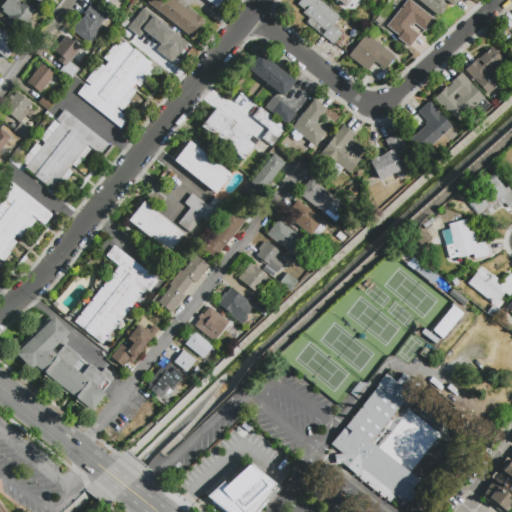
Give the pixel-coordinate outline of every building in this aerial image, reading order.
[(33,19),(28,25),(26,23),(22,28),(21,27),(16,32),(4,23),(8,19),(6,17),(8,15),(0,8),(0,6),(5,0),(17,0),(21,3),(22,2),(34,11),(30,17),(33,19)] [(205,21),(192,38),(179,27),(179,26),(159,10),(158,11),(148,3),(150,0),(174,0),(186,9),(188,7),(205,21)] [(222,0),(216,8),(205,0),(222,0)] [(341,32),(332,43),(305,22),(308,17),(302,12),(304,9),(296,4),(299,0),(319,0),(339,15),(331,25),(341,32)] [(333,0),(349,0),(343,8),(333,0)] [(418,34),(408,47),(397,37),(398,35),(386,25),(405,0),(409,0),(434,19),(424,31),(413,22),(412,25),(410,24),(408,26),(418,34)] [(458,0),(453,6),(446,0),(443,0),(442,1),(446,4),(445,6),(447,8),(441,16),(439,14),(437,16),(417,0),(458,0)] [(124,11),(118,18),(108,9),(114,3),(124,11)] [(92,41),(84,35),(82,38),(72,30),(84,14),(83,13),(90,4),(99,11),(100,9),(107,15),(106,16),(101,23),(102,24),(98,28),(101,30),(92,41)] [(188,43),(179,55),(178,54),(172,62),(156,49),(160,45),(143,31),(139,36),(127,27),(143,8),(188,43)] [(378,15),(383,19),(379,24),(374,21),(378,15)] [(5,58),(0,53),(0,29),(17,43),(5,58)] [(394,56),(384,68),(374,60),(366,70),(347,55),(365,33),(394,56)] [(66,35),(81,47),(70,61),(79,68),(70,80),(59,71),(64,65),(58,60),(61,56),(54,50),(66,35)] [(120,128),(77,94),(85,84),(88,87),(90,85),(85,80),(99,62),(105,66),(107,63),(102,58),(117,39),(122,44),(124,41),(152,63),(150,65),(155,69),(140,88),(135,84),(132,88),(136,91),(128,100),(130,101),(122,111),(117,107),(116,109),(128,118),(120,128)] [(465,68),(476,59),(481,65),(483,63),(478,58),(491,46),(511,68),(511,70),(487,93),(465,68)] [(294,81),(282,97),(247,69),(260,53),(294,81)] [(41,63),(59,78),(52,87),(48,83),(40,93),(26,82),(41,63)] [(450,82),(461,72),(490,104),(481,112),(475,106),(458,121),(445,106),(460,93),(450,82)] [(8,98),(11,95),(13,97),(17,92),(30,102),(23,112),(26,115),(21,121),(31,129),(24,139),(14,131),(20,123),(3,110),(10,100),(8,98)] [(39,103),(44,96),(52,102),(47,109),(39,103)] [(296,114),(287,125),(279,119),(278,120),(263,108),(273,96),(296,114)] [(313,97),(327,109),(316,122),(328,131),(315,147),(314,146),(311,149),(306,146),(309,142),(301,136),(296,142),(289,136),(294,129),(291,127),(303,112),(302,111),(313,97)] [(451,126),(420,154),(408,141),(427,123),(417,112),(418,111),(429,101),(451,126)] [(285,127),(271,146),(261,138),(268,130),(251,116),(259,106),(285,127)] [(241,161),(199,128),(216,107),(251,135),(250,137),(256,141),(241,161)] [(52,191),(23,168),(25,165),(21,162),(36,143),(40,147),(44,142),(39,138),(53,120),(59,124),(60,123),(56,120),(64,109),(109,144),(100,156),(91,149),(75,168),(72,165),(69,169),(72,172),(65,182),(62,179),(52,191)] [(343,125),(354,135),(348,143),(349,144),(352,140),(365,151),(360,157),(361,158),(348,174),(342,168),(337,175),(330,169),(329,171),(315,159),(343,125)] [(0,132),(1,131),(12,140),(0,155),(3,158),(0,161),(0,132)] [(378,180),(369,161),(372,160),(371,158),(377,155),(378,157),(384,154),(383,152),(387,150),(388,152),(390,151),(384,139),(398,132),(417,170),(383,187),(379,179),(378,180)] [(173,161),(188,141),(231,175),(216,195),(173,161)] [(262,192),(250,183),(274,154),(285,163),(271,181),(273,182),(270,185),(269,185),(262,192)] [(297,194),(310,177),(342,203),(337,210),(341,213),(334,221),(323,211),(321,214),(297,194)] [(511,190),(511,205),(509,208),(498,196),(495,199),(498,202),(491,208),(489,205),(479,214),(467,200),(493,177),(503,189),(507,185),(511,190)] [(10,252),(3,262),(0,260),(0,200),(5,193),(3,192),(11,182),(55,216),(46,227),(36,219),(21,238),(17,235),(13,239),(17,242),(9,252),(10,252)] [(347,190),(351,185),(359,191),(355,196),(347,190)] [(165,198),(157,207),(146,198),(153,188),(165,198)] [(213,197),(224,205),(209,224),(201,217),(189,232),(178,223),(189,208),(183,203),(191,193),(207,206),(213,197)] [(142,202),(142,201),(183,233),(168,253),(127,221),(142,202)] [(293,208),(298,201),(324,221),(321,224),(326,228),(317,240),(292,221),(299,212),(293,208)] [(200,248),(208,238),(211,241),(218,232),(214,229),(230,209),(244,221),(223,248),(214,259),(200,248)] [(277,219),(302,239),(291,254),(281,246),(266,234),(277,219)] [(432,225),(425,230),(421,224),(428,219),(432,225)] [(476,243),(488,240),(489,243),(492,255),(475,259),(473,253),(457,258),(454,244),(444,246),(440,231),(450,228),(448,224),(466,219),(469,232),(473,231),(476,243)] [(259,247),(263,241),(266,243),(267,242),(273,247),(280,252),(277,256),(279,257),(277,259),(283,264),(277,272),(256,256),(260,251),(257,249),(259,247)] [(114,245),(157,280),(149,290),(146,288),(102,344),(74,322),(118,266),(106,256),(114,245)] [(406,263),(399,257),(403,252),(410,258),(406,263)] [(195,255),(208,265),(195,282),(193,280),(182,293),(185,295),(171,312),(158,302),(171,285),(169,284),(181,269),(183,271),(195,255)] [(261,288),(257,293),(238,278),(250,262),(269,278),(264,284),(263,283),(260,287),(261,288)] [(509,273),(511,275),(511,289),(508,295),(505,292),(494,305),(467,284),(479,269),(489,277),(491,274),(498,279),(495,282),(499,285),(509,273)] [(290,293),(280,284),(288,275),(298,283),(290,293)] [(251,309),(244,318),(239,313),(235,318),(217,304),(222,298),(221,296),(223,293),(225,294),(230,288),(244,299),(242,302),(251,309)] [(274,307),(269,312),(266,310),(262,315),(252,307),(257,301),(260,304),(265,298),(274,307)] [(487,312),(492,304),(500,310),(495,318),(487,312)] [(214,341),(193,326),(199,318),(198,317),(200,313),(202,315),(208,308),(208,307),(228,323),(214,341)] [(16,353),(21,348),(18,344),(29,333),(33,337),(36,334),(33,330),(46,317),(49,321),(53,317),(69,332),(64,336),(68,340),(65,345),(101,373),(104,368),(109,371),(112,369),(118,373),(115,376),(103,392),(105,393),(91,410),(35,365),(31,369),(16,353)] [(138,320),(149,328),(152,324),(157,328),(154,332),(142,349),(130,340),(126,337),(138,320)] [(202,358),(184,344),(190,337),(188,336),(190,333),(192,334),(194,332),(212,346),(202,358)] [(414,339),(402,354),(398,351),(410,336),(414,339)] [(127,344),(130,340),(142,349),(135,358),(126,369),(109,356),(116,348),(117,349),(123,341),(127,344)] [(409,350),(417,340),(422,343),(415,354),(409,350)] [(174,362),(183,350),(195,360),(186,372),(174,362)] [(173,388),(166,383),(158,393),(147,384),(160,366),(163,369),(168,363),(184,375),(173,388)] [(384,373),(395,382),(396,381),(418,398),(409,409),(401,403),(370,443),(377,448),(406,411),(407,410),(440,435),(451,445),(426,477),(423,474),(411,488),(417,492),(409,502),(404,498),(402,501),(400,499),(397,502),(393,498),(390,501),(342,463),(335,464),(334,454),(341,454),(342,453),(331,444),(346,425),(346,426),(379,385),(376,383),(384,373)] [(140,391),(148,397),(146,402),(137,395),(140,391)] [(289,457),(286,461),(276,453),(279,449),(289,457)] [(483,493),(491,482),(497,487),(499,484),(490,477),(494,472),(497,474),(505,464),(502,462),(506,456),(511,460),(511,456),(511,454),(511,503),(506,511),(505,510),(503,511),(500,511),(482,497),(484,494),(483,493)] [(269,503),(266,500),(256,511),(224,511),(211,501),(212,500),(206,496),(222,482),(226,484),(250,462),(282,488),(269,503)] [(435,509),(432,511),(420,511),(417,509),(424,500),(435,509)]
